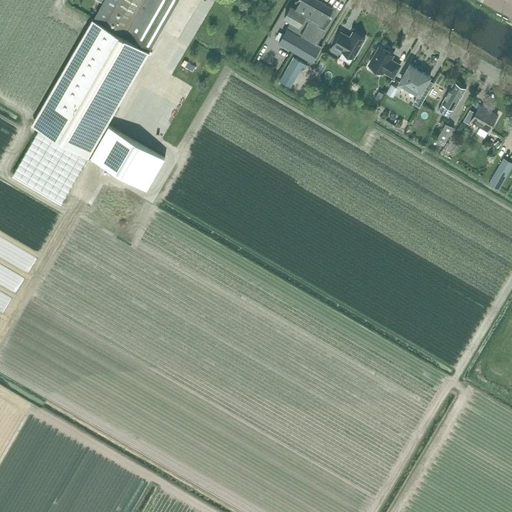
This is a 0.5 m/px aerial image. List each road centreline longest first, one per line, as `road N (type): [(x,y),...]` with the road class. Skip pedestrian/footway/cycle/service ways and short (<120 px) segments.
road 1 (track): [(374,511),(511,287)]
road 2 (unclassified): [(511,85),(366,0)]
